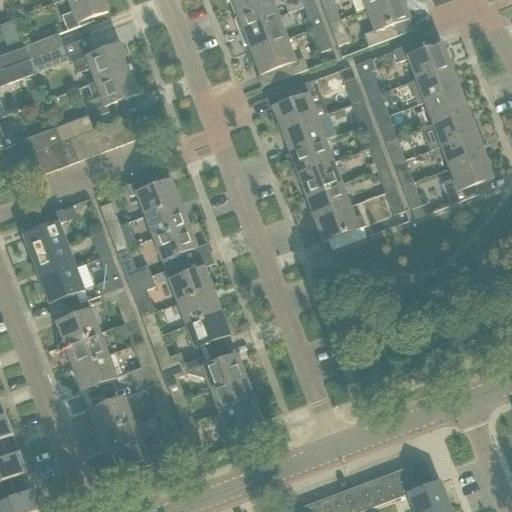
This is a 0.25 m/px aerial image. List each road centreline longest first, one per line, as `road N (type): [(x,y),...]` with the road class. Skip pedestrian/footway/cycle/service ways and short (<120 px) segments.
road 1 (residential): [(332,459),(167,0)]
road 2 (residential): [(83,511),(0,283)]
road 3 (residential): [(192,511),(332,459)]
road 4 (residential): [(332,459),(468,409)]
